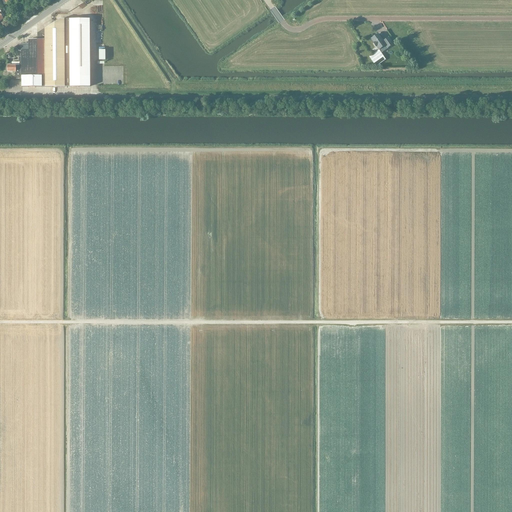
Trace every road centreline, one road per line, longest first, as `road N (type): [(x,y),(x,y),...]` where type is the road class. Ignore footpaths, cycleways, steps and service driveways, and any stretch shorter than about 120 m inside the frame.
road 1 (track): [(511,323),(0,322)]
road 2 (unclassified): [(0,97),(511,97)]
road 3 (residential): [(511,18),(323,18),(293,30),(272,7)]
